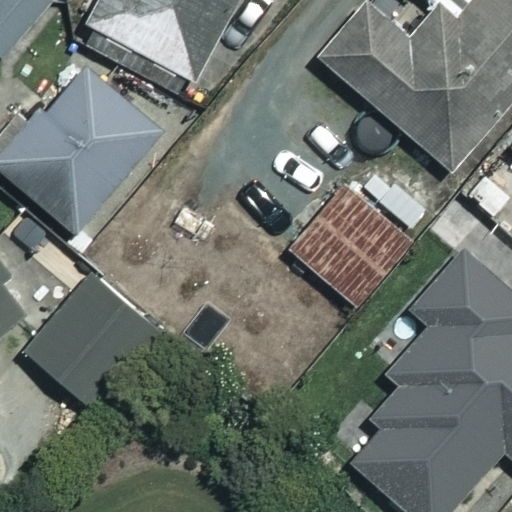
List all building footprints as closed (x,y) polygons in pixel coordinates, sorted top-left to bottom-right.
[(50,3),(47,0),(0,0),(0,55),(1,56),(50,3)] [(226,0),(95,0),(85,19),(187,73),(226,0)] [(511,106),(511,0),(440,0),(444,4),(418,34),(380,1),(326,64),(454,173),(511,106)] [(162,127),(84,55),(0,146),(0,163),(69,227),(162,127)] [(413,237),(351,178),(288,244),(350,303),(413,237)] [(262,230),(235,210),(187,275),(213,295),(262,230)] [(511,288),(459,244),(409,303),(429,320),(389,368),(407,383),(343,459),(406,511),(444,511),(498,448),(511,459),(511,288)] [(153,327),(92,273),(26,348),(87,402),(153,327)] [(0,324),(20,309),(0,282),(0,324)]
